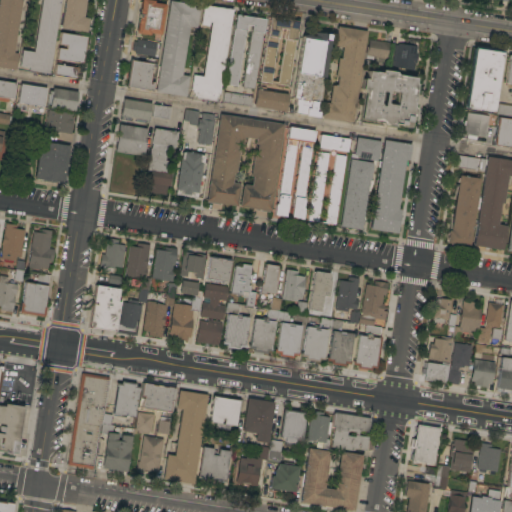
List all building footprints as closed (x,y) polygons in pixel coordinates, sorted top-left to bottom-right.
[(21,0),(14,54),(18,54),(15,71),(0,68),(0,0),(21,0)] [(60,0),(49,74),(28,71),(29,68),(19,67),(22,51),(33,53),(41,0),(60,0)] [(64,0),(86,0),(83,18),(89,19),(86,33),(60,29),(64,0)] [(150,33),(149,36),(136,34),(137,33),(142,0),(167,4),(162,35),(150,33)] [(170,1),(200,6),(196,28),(189,27),(181,76),(189,77),(185,97),(155,92),(170,1)] [(203,6),(233,10),(233,11),(232,11),(219,95),(218,94),(217,102),(196,98),(197,96),(194,96),(195,93),(193,93),(193,91),(191,90),(193,76),(203,77),(211,23),(209,22),(208,27),(200,25),(203,6)] [(264,20),(254,89),(242,87),(252,26),(246,25),(237,87),(226,85),(237,15),(264,20)] [(270,19),(269,19),(269,17),(281,19),(281,17),(288,19),(288,20),(300,22),(299,24),(289,86),(260,82),(270,19)] [(353,123),(322,119),(324,103),(329,104),(332,85),(337,86),(338,77),(335,77),(338,59),(341,59),(343,47),(334,46),(337,27),(367,32),(353,123)] [(86,37),(82,64),(60,61),(60,65),(66,66),(66,64),(74,65),(73,68),(79,69),(78,80),(53,76),(60,33),(86,37)] [(329,41),(330,41),(324,78),(323,78),(317,113),(318,113),(318,118),(294,114),(296,106),(294,106),(295,100),(292,99),(303,37),(305,35),(314,37),(315,33),(330,35),(329,41)] [(157,43),(157,44),(159,44),(158,48),(156,48),(155,57),(145,56),(145,55),(135,53),(135,51),(133,51),(134,43),(137,43),(137,39),(157,43)] [(389,43),(387,59),(366,57),(367,54),(366,54),(367,47),(368,47),(369,40),(389,43)] [(417,47),(416,53),(418,54),(416,64),(415,64),(414,71),(392,67),(395,46),(397,46),(398,44),(417,47)] [(473,48),(503,52),(502,56),(501,56),(492,112),(467,108),(467,109),(464,108),(473,48)] [(152,64),(152,66),(149,85),(151,85),(152,83),(154,83),(153,92),(128,88),(128,89),(125,89),(127,72),(130,72),(131,61),(152,64)] [(413,121),(409,124),(409,129),(405,129),(405,128),(402,127),(402,126),(398,126),(394,128),(359,123),(364,92),(361,89),(363,79),(367,80),(368,71),(381,73),(381,70),(394,73),(397,76),(417,79),(413,106),(415,110),(413,121)] [(13,100),(8,99),(8,103),(0,101),(0,81),(15,84),(13,100)] [(46,88),(43,107),(39,106),(38,113),(20,111),(21,104),(18,103),(20,85),(46,88)] [(78,92),(75,112),(50,108),(50,104),(47,104),(49,91),(52,91),(53,88),(78,92)] [(254,107),(256,90),(257,90),(258,89),(261,89),(261,90),(288,95),(285,112),(254,107)] [(223,102),(225,92),(253,97),(251,107),(223,102)] [(152,104),(148,124),(145,123),(145,121),(125,117),(124,120),(120,120),(123,99),(152,104)] [(511,106),(511,117),(497,115),(498,104),(511,106)] [(152,118),(154,105),(171,107),(169,121),(152,118)] [(185,110),(199,112),(197,123),(184,121),(185,110)] [(71,134),(47,130),(50,111),(74,114),(71,134)] [(0,113),(10,115),(9,116),(11,116),(10,124),(8,124),(8,125),(0,124),(0,113)] [(199,129),(197,129),(199,119),(201,120),(202,113),(216,115),(211,145),(197,143),(199,129)] [(485,137),(464,134),(465,126),(464,126),(464,121),(466,121),(467,113),(489,117),(485,137)] [(270,212),(239,207),(243,186),(244,187),(245,185),(251,186),(253,177),(250,177),(254,156),(256,156),(258,145),(255,145),(256,140),(244,138),(243,143),(241,142),(241,143),(239,143),(237,152),(239,152),(236,174),(234,173),(232,183),(239,184),(239,186),(240,186),(237,207),(206,202),(220,114),(284,125),(270,212)] [(511,143),(511,149),(493,146),(498,118),(511,120),(511,143)] [(115,152),(119,125),(146,129),(144,140),(146,140),(143,156),(115,152)] [(315,132),(302,209),(304,209),(302,220),(299,219),(298,221),(292,219),(292,218),(291,218),(303,142),(297,141),(285,217),(284,217),(284,218),(277,217),(277,216),(274,215),(276,205),(289,127),(315,132)] [(178,132),(177,137),(176,137),(174,149),(166,147),(166,150),(168,150),(165,170),(171,171),(169,187),(167,186),(166,196),(147,193),(150,172),(146,171),(150,149),(151,149),(152,144),(151,144),(152,136),(153,136),(154,129),(178,132)] [(349,140),(347,152),(319,147),(320,135),(349,140)] [(351,154),(354,154),(356,138),(380,142),(378,160),(377,159),(376,162),(357,159),(357,161),(373,163),(370,182),(369,181),(361,230),(339,227),(351,154)] [(411,145),(408,161),(407,161),(407,165),(404,165),(397,210),(401,211),(397,234),(369,230),(379,168),(378,168),(379,162),(380,162),(384,141),(411,145)] [(65,183),(57,182),(56,183),(44,181),(44,180),(35,179),(40,142),(70,146),(65,183)] [(188,197),(188,198),(182,197),(182,196),(175,195),(180,159),(181,159),(182,153),(184,153),(184,152),(201,155),(201,156),(204,156),(203,164),(202,164),(198,194),(197,194),(196,198),(188,197)] [(318,222),(308,221),(318,152),(328,154),(318,222)] [(335,225),(325,223),(335,155),(345,157),(335,225)] [(483,172),(455,168),(457,156),(484,160),(483,172)] [(473,246),(487,157),(511,160),(511,177),(508,176),(503,204),(501,204),(498,225),(506,227),(503,251),(473,246)] [(469,247),(447,244),(449,234),(447,234),(448,231),(449,231),(451,231),(459,176),(479,179),(469,247)] [(20,257),(16,257),(16,262),(1,259),(2,251),(1,251),(2,246),(1,245),(3,234),(4,235),(5,224),(17,225),(16,229),(24,230),(20,257)] [(33,232),(41,233),(41,230),(51,231),(48,250),(54,251),(52,262),(48,262),(47,269),(40,268),(39,270),(27,268),(33,232)] [(122,268),(115,266),(114,269),(113,269),(113,273),(110,272),(109,273),(107,273),(107,272),(102,271),(102,267),(99,267),(101,255),(104,255),(107,239),(118,240),(117,244),(125,246),(122,268)] [(122,302),(127,303),(127,300),(138,302),(142,277),(137,276),(137,278),(125,276),(129,246),(136,247),(137,243),(150,245),(146,270),(147,270),(146,278),(150,278),(148,291),(146,303),(138,302),(138,305),(142,306),(139,322),(136,336),(117,333),(120,315),(122,302)] [(156,250),(164,251),(165,247),(177,249),(174,264),(173,264),(172,270),(174,270),(172,282),(151,279),(156,250)] [(183,252),(193,253),(192,256),(196,257),(196,254),(206,255),(202,279),(195,278),(195,273),(187,272),(187,277),(179,276),(183,252)] [(228,283),(206,280),(209,258),(231,261),(228,283)] [(17,260),(20,261),(21,259),(26,260),(22,282),(14,281),(17,260)] [(275,281),(276,282),(274,295),(272,294),(271,299),(263,298),(263,300),(258,299),(261,284),(262,284),(265,265),(266,265),(266,263),(277,265),(277,266),(278,267),(275,281)] [(235,267),(241,268),(242,264),(251,266),(250,275),(251,276),(251,280),(249,279),(248,286),(251,286),(250,292),(255,293),(255,294),(257,295),(255,304),(254,304),(253,307),(245,306),(246,299),(242,298),(242,296),(231,294),(235,267)] [(286,270),(297,272),(297,276),(305,277),(304,279),(305,280),(302,297),(301,299),(298,299),(297,302),(281,300),(286,270)] [(314,272),(330,274),(329,281),(331,281),(329,297),(323,296),(320,312),(308,310),(314,272)] [(37,283),(37,281),(33,280),(34,274),(49,276),(48,284),(37,283)] [(0,275),(7,277),(7,280),(8,281),(7,283),(17,285),(12,313),(0,311),(0,275)] [(355,300),(358,301),(356,310),(348,309),(347,312),(335,310),(335,306),(333,305),(334,298),(336,298),(338,286),(336,286),(337,280),(347,282),(348,277),(358,279),(355,300)] [(198,283),(197,291),(201,292),(200,298),(195,298),(195,296),(180,294),(182,281),(198,283)] [(365,285),(373,286),(374,281),(387,283),(385,296),(382,296),(381,304),(384,305),(383,312),(386,312),(384,321),(374,319),(373,326),(381,328),(379,335),(364,333),(366,325),(349,323),(351,312),(353,312),(354,311),(360,312),(359,315),(362,316),(362,313),(361,313),(365,285)] [(44,308),(45,308),(44,317),(18,313),(20,304),(21,304),(25,282),(48,286),(44,308)] [(228,287),(225,301),(219,300),(218,305),(225,306),(223,321),(200,317),(202,302),(203,303),(204,300),(209,301),(209,299),(203,298),(205,284),(228,287)] [(89,328),(96,286),(119,290),(117,302),(120,302),(118,315),(120,315),(117,333),(89,328)] [(147,301),(154,302),(153,304),(164,305),(166,294),(175,295),(173,307),(167,306),(162,338),(148,336),(149,332),(142,331),(147,301)] [(174,340),(175,335),(169,335),(174,303),(183,305),(184,302),(191,303),(192,298),(200,299),(198,312),(193,311),(191,320),(193,320),(190,338),(188,337),(187,342),(174,340)] [(447,320),(444,320),(443,324),(433,323),(434,319),(432,318),(434,304),(435,305),(436,299),(440,300),(440,299),(450,301),(447,320)] [(477,332),(471,331),(470,333),(462,332),(462,334),(460,334),(459,340),(453,339),(454,327),(459,327),(462,301),(475,303),(474,308),(481,309),(477,332)] [(511,342),(503,341),(509,301),(511,301),(511,342)] [(226,313),(227,303),(239,305),(238,315),(226,313)] [(488,303),(502,305),(498,330),(501,330),(498,345),(490,343),(492,328),(490,328),(490,332),(484,331),(484,327),(488,303)] [(252,352),(253,349),(248,349),(248,346),(249,346),(254,319),(261,320),(262,318),(266,319),(268,309),(290,313),(288,323),(267,319),(267,321),(275,322),(271,349),(272,349),(271,352),(266,351),(266,354),(252,352)] [(244,345),(246,345),(245,348),(240,348),(240,350),(226,348),(226,345),(221,344),(222,341),(223,341),(228,315),(249,318),(244,345)] [(348,361),(350,361),(350,365),(345,364),(344,367),(330,365),(330,362),(325,361),(326,358),(327,358),(332,331),(340,333),(340,331),(319,328),(320,318),(342,321),(341,330),(345,331),(345,333),(353,334),(348,361)] [(199,321),(207,322),(207,321),(208,322),(208,320),(223,322),(220,346),(196,342),(199,321)] [(278,356),(279,353),(274,353),(274,349),(275,350),(280,323),(301,326),(297,353),(298,353),(297,356),(293,356),(292,359),(278,356)] [(319,360),(318,362),(304,360),(305,357),(300,357),(300,354),(302,354),(306,327),(314,328),(313,331),(319,332),(319,329),(327,330),(323,357),(324,357),(324,360),(319,360)] [(376,369),(371,368),(370,371),(356,369),(356,366),(352,365),(352,362),(353,362),(358,335),(366,337),(366,335),(371,336),(371,338),(377,339),(377,337),(381,338),(376,369)] [(449,363),(427,360),(430,344),(433,345),(434,339),(440,340),(441,337),(452,339),(449,363)] [(468,367),(464,366),(463,368),(458,368),(458,372),(460,372),(458,386),(424,380),(425,375),(421,374),(422,369),(423,369),(424,363),(441,365),(442,363),(449,364),(448,370),(450,371),(451,361),(450,361),(451,354),(452,355),(454,344),(471,346),(468,367)] [(511,391),(509,391),(509,393),(502,392),(502,390),(496,389),(501,358),(511,359),(511,391)] [(495,363),(492,385),(488,384),(487,388),(473,386),(474,382),(471,381),(474,360),(495,363)] [(102,424),(101,424),(101,425),(99,426),(92,469),(67,465),(81,374),(109,378),(103,414),(102,424)] [(116,384),(121,385),(121,382),(135,384),(135,387),(140,387),(139,391),(138,390),(134,417),(126,416),(126,418),(120,417),(121,415),(113,414),(117,387),(116,387),(116,384)] [(151,385),(151,386),(156,387),(156,386),(161,386),(161,387),(166,388),(167,387),(175,389),(171,413),(141,408),(142,399),(143,399),(143,397),(140,397),(142,384),(151,385)] [(193,484),(162,480),(166,455),(174,456),(181,410),(177,409),(177,408),(175,408),(178,391),(207,396),(193,484)] [(240,401),(239,409),(238,409),(235,427),(229,426),(228,430),(215,428),(215,424),(209,423),(212,405),(211,405),(213,396),(240,401)] [(268,443),(255,442),(256,434),(242,432),(247,399),(274,403),(268,443)] [(0,406),(4,407),(4,405),(11,406),(11,405),(24,407),(17,456),(0,453),(0,406)] [(302,442),(299,441),(299,440),(295,439),(295,444),(285,442),(285,438),(281,437),(281,438),(279,438),(283,410),(306,414),(302,442)] [(311,411),(323,413),(323,417),(329,418),(329,423),(331,423),(329,435),(327,435),(326,440),(329,440),(328,450),(322,449),(323,443),(306,440),(311,411)] [(137,413),(154,415),(151,433),(148,432),(147,435),(138,434),(138,431),(135,430),(137,413)] [(157,433),(157,432),(154,431),(155,427),(158,427),(159,421),(160,421),(161,417),(162,417),(162,413),(171,414),(168,435),(157,433)] [(330,448),(333,428),(331,427),(334,413),(370,419),(368,433),(359,431),(358,436),(367,437),(365,451),(353,449),(353,451),(330,448)] [(112,415),(110,425),(113,426),(112,432),(106,432),(106,436),(100,435),(102,424),(103,414),(112,415)] [(440,429),(439,432),(438,432),(432,465),(414,462),(414,464),(410,464),(413,449),(411,448),(413,440),(414,440),(416,425),(440,429)] [(126,473),(102,469),(107,433),(118,435),(117,442),(120,442),(121,435),(132,437),(126,473)] [(138,462),(139,462),(143,436),(163,439),(162,449),(161,448),(158,472),(151,471),(149,472),(136,469),(138,462)] [(469,473),(449,470),(451,457),(448,457),(451,439),(468,442),(467,446),(473,447),(469,473)] [(279,462),(271,461),(271,462),(267,461),(269,451),(271,441),(282,442),(280,452),(281,452),(279,462)] [(480,444),(491,445),(490,449),(499,450),(496,472),(495,472),(495,474),(489,474),(490,471),(485,471),(485,473),(479,472),(479,470),(476,469),(480,444)] [(240,458),(246,459),(246,458),(256,460),(259,446),(269,448),(266,461),(262,460),(260,470),(259,470),(256,487),(236,484),(240,458)] [(225,483),(197,479),(203,447),(214,448),(212,455),(218,456),(219,449),(230,451),(225,483)] [(354,511),(300,503),(308,449),(327,452),(327,453),(329,453),(324,489),(335,490),(340,454),(342,454),(342,453),(362,456),(354,511)] [(295,493),(269,489),(271,476),(274,477),(275,469),(277,469),(278,464),(299,467),(295,493)] [(449,467),(446,489),(444,489),(444,491),(447,491),(446,496),(442,495),(443,491),(433,489),(434,482),(423,480),(425,468),(436,469),(437,465),(449,467)] [(423,511),(407,511),(408,510),(406,510),(407,498),(403,497),(406,481),(428,485),(423,511)] [(468,511),(471,497),(480,499),(480,496),(487,498),(488,490),(499,492),(498,501),(499,502),(497,511),(468,511)] [(462,511),(446,511),(450,491),(466,494),(462,511)] [(0,511),(0,501),(13,503),(13,504),(14,504),(12,511),(0,511)] [(511,511),(498,511),(499,509),(501,509),(502,501),(511,502),(511,511)]
